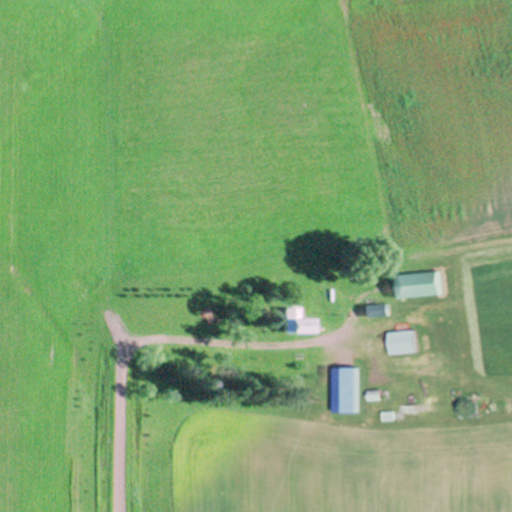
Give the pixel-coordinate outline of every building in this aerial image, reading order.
[(396,297),(394,273),(436,269),(438,293),(396,297)] [(328,293),(338,293),(338,312),(343,312),(343,318),(339,318),(339,320),(328,320),(328,293)] [(366,316),(365,303),(385,302),(386,314),(366,316)] [(283,331),(283,307),(297,306),(298,317),(314,317),(314,331),(283,331)] [(386,331),(413,329),(415,350),(388,352),(386,331)] [(319,379),(319,365),(350,365),(350,390),(327,390),(327,379),(319,379)] [(368,399),(367,389),(380,388),(381,398),(368,399)] [(381,410),(394,410),(395,419),(382,419),(381,410)]
